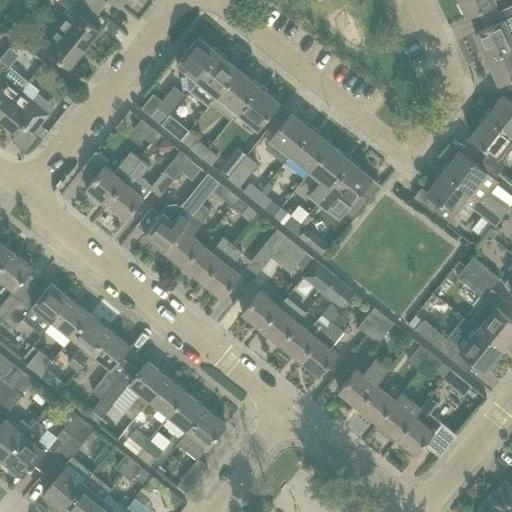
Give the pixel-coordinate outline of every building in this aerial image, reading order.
[(65,15),(56,26),(84,48),(100,29),(91,22),(98,13),(95,10),(81,0),(61,0),(71,8),(65,15)] [(81,0),(95,10),(102,0),(113,0),(119,5),(123,0),(81,0)] [(459,0),(467,15),(495,2),(495,1),(496,0),(459,0)] [(511,46),(511,15),(475,33),(487,58),(511,46)] [(84,48),(56,26),(47,38),(52,41),(46,49),(69,68),(84,48)] [(190,91),(197,81),(197,80),(219,53),(198,36),(176,63),(188,73),(186,76),(182,77),(183,90),(188,89),(190,91)] [(24,47),(33,54),(40,46),(31,38),(24,47)] [(511,46),(487,58),(498,84),(511,77),(511,46)] [(197,80),(197,81),(216,96),(239,69),(219,53),(197,80)] [(0,115),(20,90),(9,81),(5,85),(0,80),(0,76),(9,65),(0,58),(0,115)] [(216,96),(236,112),(258,85),(239,69),(216,96)] [(20,90),(0,115),(0,120),(16,134),(23,126),(33,133),(40,124),(49,114),(31,99),(39,89),(28,80),(20,90)] [(258,85),(236,112),(257,129),(279,102),(258,85)] [(141,108),(161,124),(167,116),(156,107),(162,101),(153,93),(141,108)] [(511,102),(502,95),(486,115),(511,135),(511,102)] [(269,139),(290,155),(312,128),(291,112),(269,139)] [(511,139),(511,135),(486,115),(470,136),(498,158),(511,139)] [(167,116),(161,124),(171,132),(177,124),(167,116)] [(133,129),(152,145),(161,135),(141,119),(133,129)] [(40,124),(33,133),(40,139),(47,130),(40,124)] [(290,155),(309,171),(331,144),(312,128),(290,155)] [(190,148),(200,156),(207,148),(197,140),(190,148)] [(309,195),(317,202),(351,160),(331,144),(309,171),(321,181),(309,195)] [(207,148),(200,156),(211,165),(218,157),(207,148)] [(94,177),(86,187),(88,188),(85,191),(97,200),(99,197),(106,203),(141,159),(130,151),(113,172),(104,165),(108,160),(95,150),(82,167),(94,177)] [(459,150),(443,171),(471,193),(494,211),(502,200),(491,191),(499,181),(495,178),(480,167),(475,163),(459,150)] [(180,151),(164,171),(175,180),(191,159),(180,151)] [(228,178),(239,188),(258,165),(246,155),(228,178)] [(230,158),(222,168),(229,174),(237,164),(230,158)] [(141,159),(106,203),(126,219),(138,203),(143,197),(150,189),(152,185),(141,176),(149,165),(141,159)] [(351,160),(317,202),(327,210),(339,195),(349,203),(343,211),(353,219),(369,200),(359,192),(372,177),(351,160)] [(494,211),(443,171),(426,192),(441,203),(435,210),(455,226),(462,219),(455,213),(465,201),(496,226),(502,218),(494,211)] [(144,234),(164,250),(201,204),(202,204),(213,190),(212,190),(219,182),(208,173),(180,206),(176,204),(167,205),(144,234)] [(238,198),(219,182),(212,190),(213,190),(222,197),(232,205),(238,198)] [(254,200),(264,208),(271,199),(261,191),(254,200)] [(248,206),(238,198),(232,205),(242,213),(248,206)] [(164,250),(183,265),(201,243),(192,236),(211,211),(202,204),(201,204),(164,250)] [(284,224),(293,232),(301,223),(291,215),(284,224)] [(301,223),(293,232),(305,242),(312,232),(301,223)] [(260,249),(270,257),(287,237),(276,229),(260,249)] [(493,230),(489,235),(494,239),(497,234),(493,230)] [(183,265),(203,281),(232,245),(223,237),(212,252),(201,243),(183,265)] [(287,237),(270,257),(289,273),(297,264),(307,272),(316,261),(287,237)] [(0,266),(12,251),(0,241),(0,266)] [(232,245),(203,281),(223,297),(240,275),(231,267),(242,253),(232,245)] [(0,266),(0,282),(2,280),(13,290),(19,283),(32,267),(12,251),(0,266)] [(472,257),(465,266),(483,281),(491,272),(472,257)] [(329,284),(335,276),(316,261),(304,276),(323,292),(329,284)] [(511,262),(508,267),(511,270),(511,272),(503,283),(511,289),(511,262)] [(483,281),(465,266),(457,276),(476,291),(483,281)] [(335,276),(329,284),(323,292),(342,308),(355,293),(335,276)] [(52,321),(70,298),(51,282),(30,307),(21,300),(5,320),(14,328),(22,318),(41,334),(52,321)] [(241,312),(261,328),(279,306),(259,290),(241,312)] [(0,306),(0,316),(5,320),(21,300),(11,292),(0,306)] [(52,321),(71,337),(90,314),(70,298),(52,321)] [(261,328),(280,344),(298,322),(279,306),(261,328)] [(511,320),(495,307),(477,328),(502,348),(511,335),(511,320)] [(357,327),(367,336),(383,316),(373,308),(357,327)] [(90,314),(71,337),(81,345),(67,363),(76,370),(76,371),(91,353),(90,352),(109,330),(90,314)] [(383,316),(367,336),(377,344),(393,324),(383,316)] [(280,344),(300,359),(327,325),(318,317),(308,329),(298,322),(280,344)] [(441,335),(442,334),(423,319),(415,329),(446,354),(454,345),(441,335)] [(502,348),(477,328),(467,320),(458,331),(468,340),(459,350),(484,370),(502,348)] [(327,325),(300,359),(319,375),(332,360),(337,353),(331,348),(344,331),(332,321),(328,326),(327,325)] [(129,346),(109,330),(90,352),(91,353),(110,368),(129,346)] [(425,362),(431,355),(420,345),(408,360),(420,371),(426,363),(425,362)] [(40,376),(46,368),(52,361),(39,350),(26,365),(40,376)] [(441,363),(431,355),(425,362),(426,363),(435,370),(441,363)] [(338,390),(358,406),(376,384),(377,385),(390,368),(389,367),(376,357),(363,374),(356,368),(351,375),(338,390)] [(0,374),(0,401),(24,372),(11,361),(0,374)] [(140,409),(140,410),(167,377),(147,361),(135,377),(129,383),(139,391),(122,411),(133,419),(140,409)] [(46,368),(40,376),(59,392),(65,384),(46,368)] [(443,380),(463,396),(470,387),(451,370),(443,380)] [(92,390),(102,398),(118,378),(108,371),(92,390)] [(24,372),(0,401),(0,408),(7,414),(22,394),(21,393),(33,380),(24,372)] [(158,407),(168,415),(186,392),(167,377),(140,410),(150,417),(158,407)] [(102,398),(92,409),(102,417),(111,405),(127,386),(118,378),(102,398)] [(358,406),(377,422),(395,400),(377,385),(376,384),(358,406)] [(377,422),(397,437),(414,415),(415,416),(422,407),(414,400),(402,391),(395,400),(377,422)] [(185,429),(186,431),(187,432),(206,408),(186,392),(168,415),(185,429)] [(54,397),(46,407),(56,416),(65,405),(54,397)] [(438,404),(430,397),(422,407),(415,416),(414,415),(397,437),(416,453),(424,444),(439,456),(456,434),(431,413),(438,404)] [(177,443),(196,459),(196,460),(197,459),(225,424),(206,408),(187,432),(186,431),(177,443)] [(24,434),(23,433),(30,425),(22,419),(15,427),(5,418),(0,424),(0,457),(3,460),(12,449),(24,434)] [(35,443),(47,429),(35,419),(23,433),(24,434),(3,460),(10,466),(8,469),(17,477),(20,474),(22,476),(29,467),(31,468),(34,464),(32,463),(43,449),(35,443)] [(47,447),(57,455),(73,435),(62,427),(47,447)] [(129,436),(142,447),(149,438),(136,428),(129,436)] [(44,493),(63,509),(92,473),(71,457),(82,442),(73,435),(57,455),(66,462),(62,466),(64,468),(44,493)] [(149,438),(142,447),(156,458),(163,449),(149,438)] [(115,467),(123,473),(133,460),(125,454),(115,467)] [(196,460),(196,459),(181,478),(191,486),(207,467),(197,459),(196,460)] [(133,460),(123,473),(131,480),(133,477),(144,485),(151,475),(141,467),(133,460)] [(12,483),(20,493),(47,474),(39,464),(12,483)] [(63,509),(66,511),(91,511),(103,498),(111,488),(92,473),(63,509)] [(493,491),(486,501),(499,511),(511,511),(511,486),(506,481),(496,493),(493,491)] [(91,511),(120,511),(103,498),(91,511)] [(499,511),(486,501),(478,510),(479,511),(499,511)]
